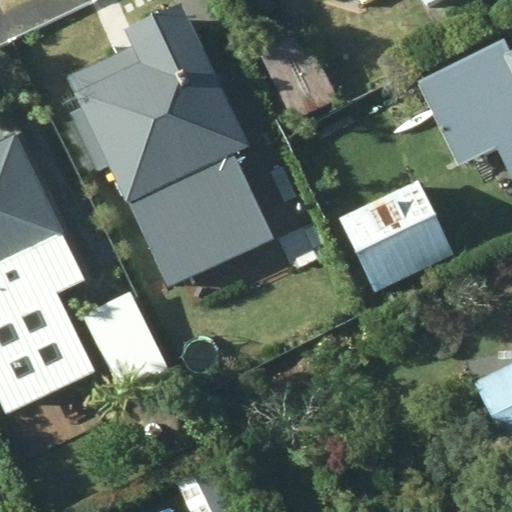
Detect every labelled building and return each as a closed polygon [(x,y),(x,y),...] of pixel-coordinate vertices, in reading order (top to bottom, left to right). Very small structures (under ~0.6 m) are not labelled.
[(115,44),(48,75),(110,205),(114,202),(155,287),(260,237),(218,149),(232,143),(164,0),(108,27),(115,44)] [(298,29),(250,49),(285,121),(330,98),(298,29)] [(501,190),(511,184),(511,41),(493,50),(490,43),(403,83),(440,160),(480,142),(501,190)] [(0,132),(0,410),(83,372),(45,290),(72,278),(4,131),(0,132)] [(409,181),(327,216),(359,289),(441,255),(409,181)] [(310,222),(256,246),(289,316),(342,292),(310,222)] [(119,292),(71,315),(114,396),(161,371),(119,292)] [(511,449),(511,359),(464,381),(499,456),(511,449)] [(242,511),(218,462),(182,480),(197,511),(242,511)]
